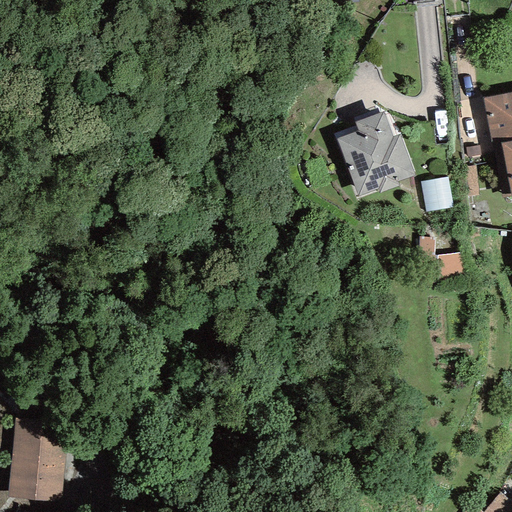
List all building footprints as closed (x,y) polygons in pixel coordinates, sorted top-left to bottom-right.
[(511,95),(486,99),(501,196),(511,194),(511,95)] [(398,115),(335,138),(356,194),(419,170),(398,115)] [(448,176),(419,181),(425,211),(453,206),(448,176)] [(433,238),(420,238),(418,280),(436,281),(437,274),(436,255),(433,256),(433,238)] [(460,255),(436,255),(437,274),(448,274),(448,266),(460,266),(460,255)] [(66,421),(12,418),(8,497),(61,500),(66,421)] [(472,498),(461,511),(511,511),(511,501),(500,492),(486,509),(472,498)]
